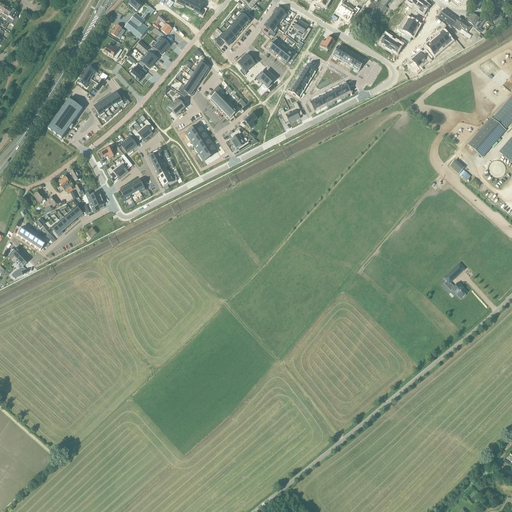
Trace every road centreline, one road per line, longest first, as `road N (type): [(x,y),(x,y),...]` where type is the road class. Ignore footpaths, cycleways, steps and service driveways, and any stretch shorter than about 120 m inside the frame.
road 1 (unclassified): [(254,511),(511,295)]
road 2 (residential): [(363,97),(234,163)]
road 3 (primary): [(20,138),(93,22)]
road 4 (residential): [(234,163),(127,217),(115,206)]
road 5 (residential): [(115,206),(33,260),(11,238)]
road 6 (residential): [(283,0),(392,67)]
